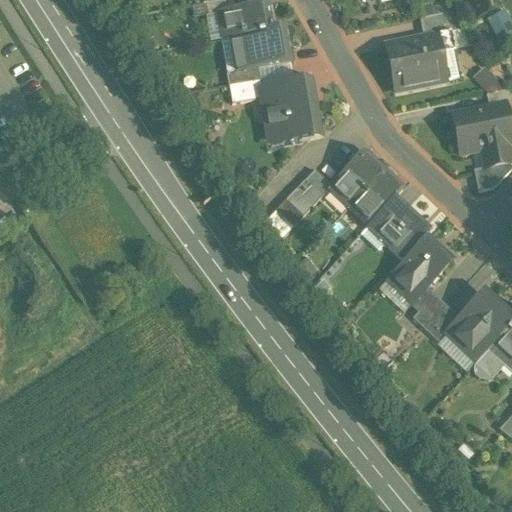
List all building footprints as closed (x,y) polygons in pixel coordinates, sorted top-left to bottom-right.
[(233,1),(205,6),(208,19),(221,16),(221,15),(235,13),(233,1)] [(235,13),(221,15),(221,16),(226,42),(235,40),(270,34),(266,7),(235,13)] [(511,24),(505,11),(488,20),(502,46),(511,40),(511,24)] [(452,15),(420,21),(423,37),(460,29),(452,15)] [(270,34),(235,40),(241,73),(241,75),(258,72),(290,67),(284,31),(270,34)] [(436,38),(387,48),(396,95),(445,85),(436,38)] [(258,72),(241,75),(241,73),(227,77),(229,89),(260,84),(258,72)] [(260,84),(229,89),(232,108),(263,102),(262,96),(260,84)] [(307,88),(262,96),(263,102),(271,145),(318,137),(314,117),(312,117),(307,88)] [(511,99),(507,93),(486,97),(489,111),(505,107),(507,116),(511,114),(511,99)] [(489,111),(452,118),(460,158),(487,153),(490,168),(484,170),(484,171),(484,172),(510,167),(511,166),(511,161),(509,148),(511,147),(511,141),(507,116),(505,107),(489,111)] [(383,175),(363,156),(332,189),(330,191),(350,210),(383,175)] [(510,167),(484,172),(484,171),(474,173),(478,195),(493,192),(511,173),(510,167)] [(332,189),(315,173),(305,183),(322,199),(330,191),(332,189)] [(383,175),(350,210),(370,228),(394,202),(403,193),(383,175)] [(304,219),(286,202),(275,214),(293,231),(304,219)] [(370,228),(367,231),(368,232),(373,227),(382,236),(405,212),(394,202),(370,228)] [(431,237),(405,212),(382,236),(373,227),(368,232),(403,266),(423,245),(431,237)] [(293,231),(275,214),(264,226),(279,246),(293,231)] [(403,266),(385,285),(411,309),(427,292),(448,269),(423,245),(403,266)] [(427,292),(411,309),(418,316),(412,322),(423,332),(445,309),(427,292)] [(460,323),(444,340),(445,340),(475,368),(511,329),(481,300),(460,323)] [(445,309),(423,332),(439,347),(445,340),(444,340),(460,323),(445,309)] [(511,328),(511,329),(475,368),(473,373),(474,379),(478,382),(484,383),(489,380),(501,367),(500,365),(505,360),(511,366),(511,328)] [(511,419),(499,433),(511,443),(511,419)]
